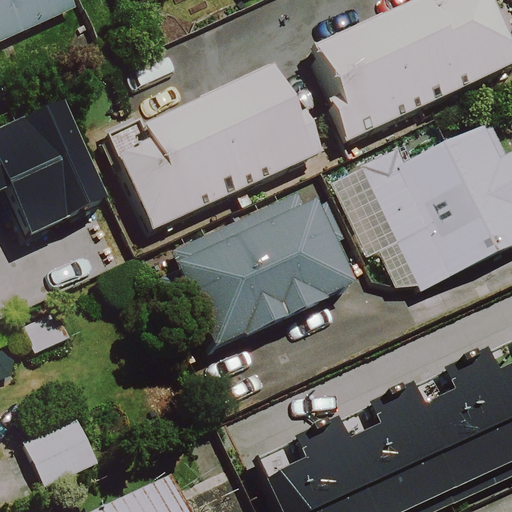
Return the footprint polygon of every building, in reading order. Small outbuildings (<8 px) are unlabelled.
[(0,0),(0,47),(70,15),(63,0),(0,0)] [(320,115),(338,154),(506,75),(471,0),(462,0),(422,19),(418,9),(305,61),(329,111),(320,115)] [(107,168),(142,243),(312,164),(294,126),(286,129),(263,80),(134,139),(141,153),(107,168)] [(0,212),(19,252),(98,215),(52,118),(0,142),(0,212)] [(355,176),(414,303),(511,257),(511,174),(506,162),(498,166),(483,134),(399,173),(392,158),(355,176)] [(174,275),(167,278),(168,281),(155,287),(170,318),(183,312),(206,362),(234,349),(236,353),(318,314),(316,311),(346,297),(325,252),(338,246),(322,211),(308,217),(307,213),(300,216),(293,201),(167,259),(174,275)] [(258,495),(265,511),(426,511),(511,472),(511,347),(507,350),(511,361),(511,377),(487,389),(476,365),(432,385),(443,407),(411,422),(401,399),(357,420),(368,444),(337,458),(326,434),(284,453),(295,477),(258,495)] [(184,436),(171,393),(149,400),(163,443),(184,436)] [(18,450),(40,497),(93,473),(70,425),(18,450)] [(116,511),(169,511),(160,492),(116,511)]
